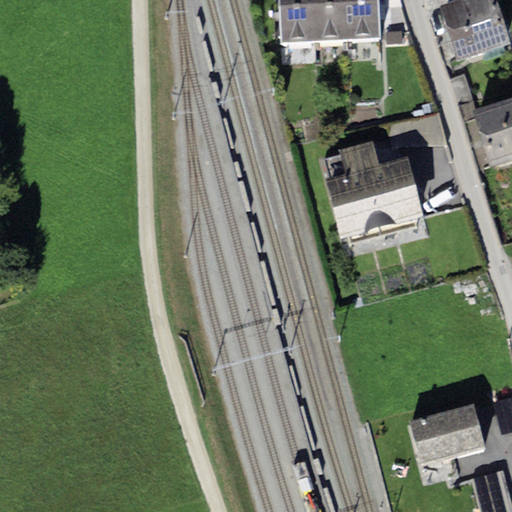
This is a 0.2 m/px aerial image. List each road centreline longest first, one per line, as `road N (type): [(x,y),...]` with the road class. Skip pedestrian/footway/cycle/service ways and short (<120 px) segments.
road 1 (track): [(142,0),(157,317),(221,511)]
road 2 (residential): [(414,0),(511,328)]
